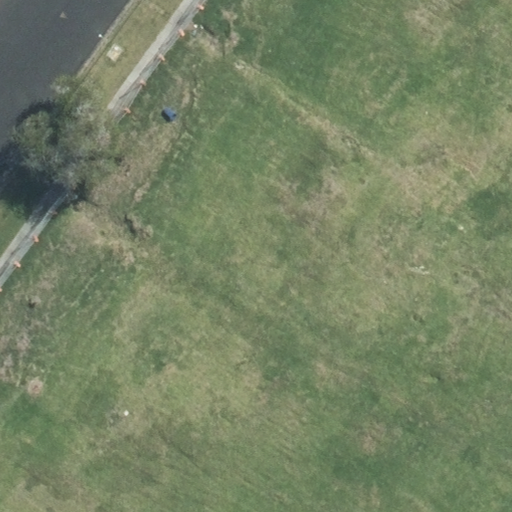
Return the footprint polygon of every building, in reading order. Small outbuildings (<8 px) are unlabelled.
[(511,0),(483,0),(406,111),(498,175),(511,154),(511,0)] [(468,221),(375,155),(363,172),(334,152),(288,217),(315,237),(282,285),(376,351),(468,221)] [(262,349),(271,337),(173,266),(96,373),(119,389),(95,422),(171,476),(236,386),(267,408),(294,371),(262,349)] [(479,366),(433,331),(410,361),(456,396),(479,366)] [(402,436),(371,413),(342,453),(374,476),(402,436)] [(148,511),(150,509),(41,433),(0,491),(0,511),(148,511)]
